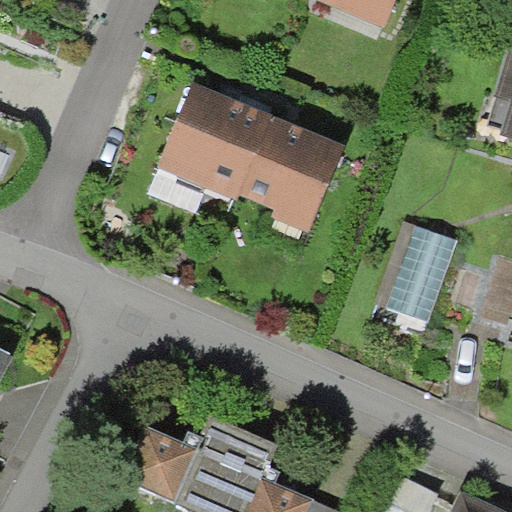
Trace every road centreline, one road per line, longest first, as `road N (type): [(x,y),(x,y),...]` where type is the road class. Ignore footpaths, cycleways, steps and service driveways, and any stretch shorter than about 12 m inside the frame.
road 1 (residential): [(139,307),(511,472)]
road 2 (residential): [(23,265),(137,0)]
road 3 (residential): [(139,307),(28,511)]
road 4 (residential): [(23,265),(139,307)]
